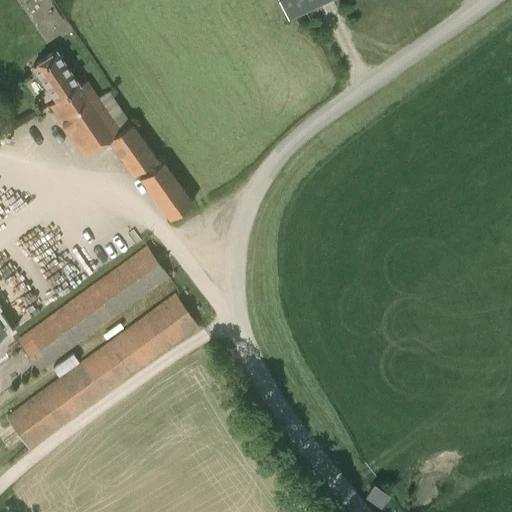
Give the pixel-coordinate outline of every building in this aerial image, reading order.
[(277,0),(287,21),(332,0),(277,0)] [(78,86),(67,68),(56,51),(34,66),(45,83),(56,100),(49,105),(83,156),(108,140),(132,174),(156,157),(132,122),(121,130),(86,81),(78,86)] [(164,161),(139,178),(168,219),(192,201),(164,161)] [(169,276),(146,245),(16,340),(39,370),(169,276)] [(198,326),(175,292),(136,321),(9,415),(15,424),(19,430),(23,436),(31,447),(198,326)] [(374,483),(366,494),(380,505),(388,493),(374,483)]
